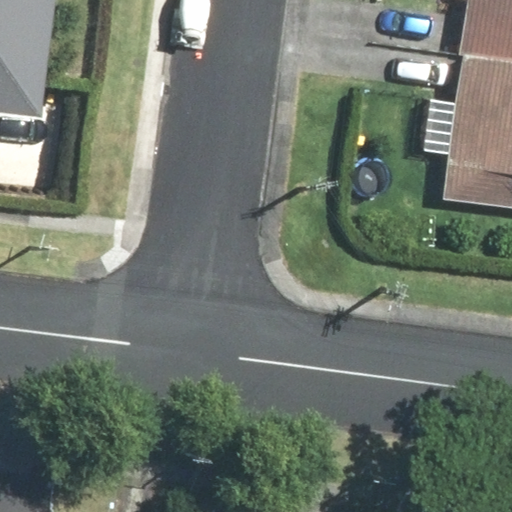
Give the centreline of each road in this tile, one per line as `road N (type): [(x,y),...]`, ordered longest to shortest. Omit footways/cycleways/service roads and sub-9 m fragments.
road 1 (residential): [(238,0),(194,352)]
road 2 (residential): [(194,352),(511,393)]
road 3 (residential): [(0,326),(194,352)]
